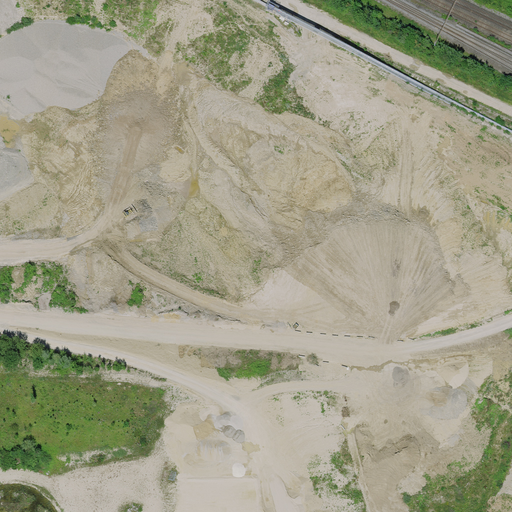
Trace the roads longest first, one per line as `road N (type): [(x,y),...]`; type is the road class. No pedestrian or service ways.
road 1 (track): [(356,511),(325,453),(304,367),(234,351),(176,382),(150,469),(159,511)]
road 2 (track): [(283,0),(511,108)]
road 3 (track): [(511,142),(371,87),(323,50),(317,17)]
road 4 (track): [(0,213),(82,171),(119,117)]
road 5 (track): [(274,470),(276,389),(248,354)]
